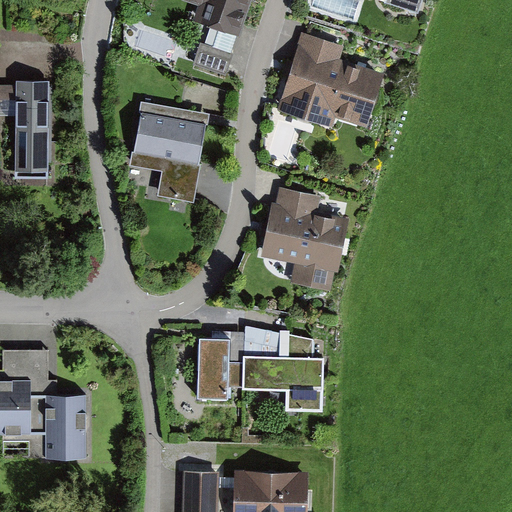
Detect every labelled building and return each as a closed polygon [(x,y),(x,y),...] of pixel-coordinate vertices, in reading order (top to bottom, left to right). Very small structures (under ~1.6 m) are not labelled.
[(248,0),(171,0),(192,6),(186,23),(236,39),(248,0)] [(347,47),(300,33),(277,113),(325,127),(328,119),(361,129),(377,74),(342,64),(347,47)] [(232,55),(201,44),(194,65),(225,75),(232,55)] [(0,114),(18,115),(16,177),(48,178),(51,89),(0,87),(0,114)] [(205,118),(137,105),(124,169),(156,175),(151,200),(188,207),(205,118)] [(318,198),(278,192),(276,208),(266,206),(257,260),(289,265),(286,285),(331,292),(342,224),(314,220),(318,198)] [(224,341),(190,341),(190,401),(224,401),(224,341)] [(48,351),(4,351),(3,383),(47,383),(48,351)] [(319,359),(240,357),(239,392),(283,393),(283,413),(318,413),(319,359)] [(3,383),(0,382),(0,437),(26,437),(25,383),(3,383)] [(88,397),(42,398),(43,461),(89,460),(88,397)] [(303,511),(304,474),(230,475),(230,511),(303,511)] [(216,511),(218,476),(182,475),(181,511),(216,511)]
